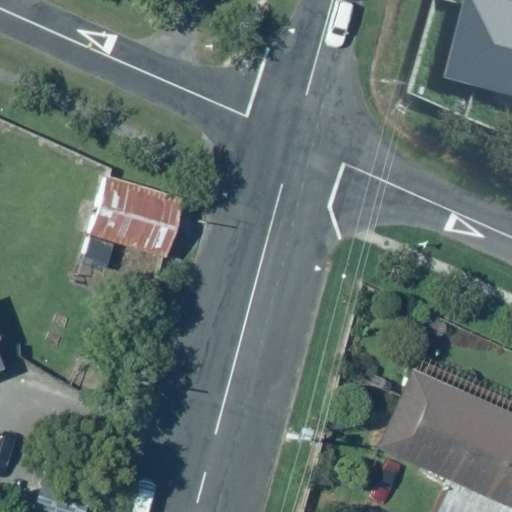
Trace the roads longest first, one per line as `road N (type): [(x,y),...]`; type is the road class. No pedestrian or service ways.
road 1 (residential): [(197,511),(296,142)]
road 2 (residential): [(0,7),(296,142)]
road 3 (residential): [(296,142),(511,239)]
road 4 (unclassified): [(296,142),(333,0)]
